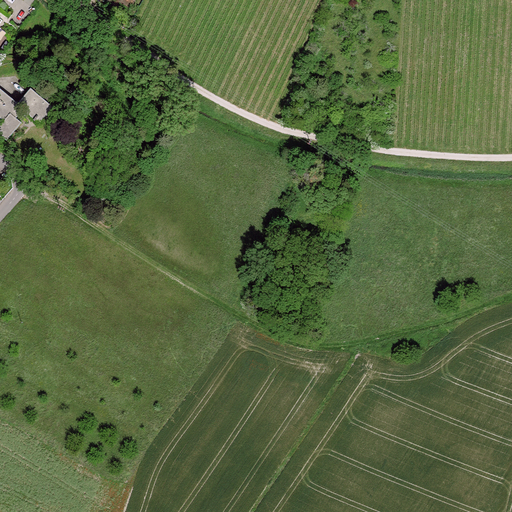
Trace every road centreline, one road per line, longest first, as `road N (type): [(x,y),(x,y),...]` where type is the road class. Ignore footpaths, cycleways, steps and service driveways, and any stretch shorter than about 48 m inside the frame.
road 1 (track): [(511,296),(375,343),(301,341),(259,325),(21,185)]
road 2 (track): [(511,158),(417,154),(278,128),(217,100),(78,0)]
